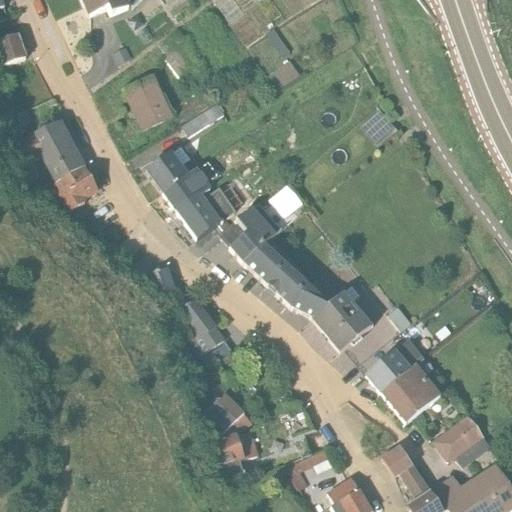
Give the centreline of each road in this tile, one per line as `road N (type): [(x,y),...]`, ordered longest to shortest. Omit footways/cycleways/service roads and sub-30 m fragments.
road 1 (residential): [(25,0),(135,222),(249,311),(307,384)]
road 2 (track): [(0,339),(53,438),(56,511)]
road 3 (secondary): [(449,0),(511,148)]
road 4 (residential): [(307,384),(389,511)]
road 5 (residential): [(415,453),(346,394),(307,384)]
